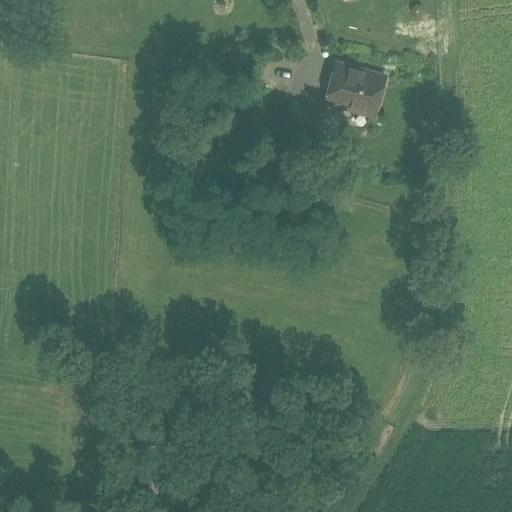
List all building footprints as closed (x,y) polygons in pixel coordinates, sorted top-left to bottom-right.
[(296,48),(301,35),(288,30),(282,43),(296,48)] [(217,79),(222,62),(204,56),(198,74),(217,79)] [(375,115),(386,75),(337,62),(325,103),(344,108),(344,106),(375,115)] [(320,140),(329,109),(291,99),(283,130),(320,140)] [(284,180),(247,198),(256,214),(292,196),(284,180)]
